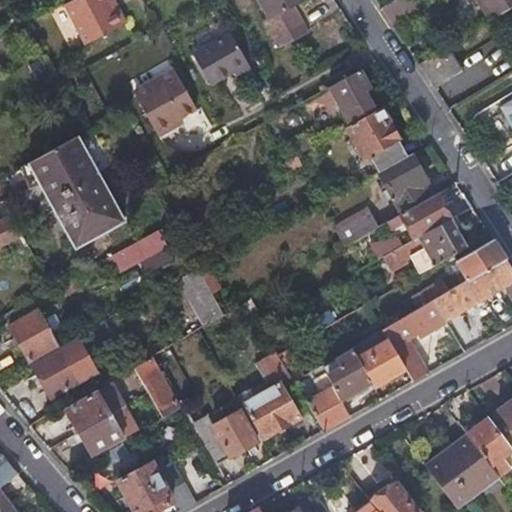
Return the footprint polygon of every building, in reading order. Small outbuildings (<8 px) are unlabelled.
[(64,0),(61,2),(82,42),(123,21),(115,5),(110,7),(106,0),(64,0)] [(264,22),(272,35),(279,48),(309,29),(294,5),(302,0),(257,0),(269,20),(264,22)] [(389,0),(381,6),(385,12),(390,19),(419,1),(418,0),(389,0)] [(511,0),(475,0),(487,18),(511,1),(511,0)] [(193,57),(202,71),(210,86),(234,73),(247,64),(230,35),(193,57)] [(435,88),(449,78),(463,69),(446,44),(418,62),(435,88)] [(251,71),(247,64),(234,73),(238,80),(251,71)] [(308,148),(345,127),(375,110),(364,91),(370,88),(358,68),(327,86),(344,115),(302,139),(308,148)] [(160,142),(167,138),(174,134),(171,128),(181,122),(197,112),(176,76),(135,100),(160,142)] [(367,155),(377,172),(406,155),(378,108),(375,110),(345,127),(363,158),(367,155)] [(184,128),(181,122),(171,128),(174,134),(184,128)] [(28,163),(51,205),(74,247),(124,221),(78,136),(28,163)] [(377,172),(402,213),(431,197),(424,185),(428,182),(411,152),(406,155),(377,172)] [(281,163),(284,169),(287,175),(301,167),(295,155),(281,163)] [(435,194),(428,182),(424,185),(431,197),(435,194)] [(406,221),(416,238),(450,218),(435,194),(431,197),(402,213),(387,222),(392,229),(406,221)] [(378,227),(373,218),(368,209),(334,229),(344,247),(378,227)] [(460,222),(456,215),(450,218),(454,226),(460,222)] [(13,217),(0,223),(0,258),(2,262),(30,247),(13,217)] [(454,226),(450,218),(416,238),(384,256),(391,269),(405,261),(403,258),(410,253),(419,271),(465,244),(454,226)] [(105,261),(109,269),(114,277),(167,247),(159,231),(105,261)] [(457,261),(468,279),(506,257),(493,238),(457,261)] [(385,330),(405,366),(412,379),(426,371),(405,333),(412,330),(416,335),(503,285),(511,299),(511,266),(506,257),(468,279),(442,295),(422,308),(385,330)] [(200,272),(212,291),(225,315),(234,310),(209,267),(200,272)] [(209,324),(225,315),(212,291),(200,272),(199,269),(182,278),(209,324)] [(415,298),(422,308),(442,295),(436,286),(415,298)] [(10,326),(19,343),(29,360),(59,343),(40,309),(10,326)] [(375,383),(405,366),(385,330),(355,348),(372,379),(375,383)] [(32,365),(40,381),(49,397),(96,371),(78,339),(32,365)] [(291,348),(280,354),(295,380),(297,382),(308,376),(291,348)] [(354,390),(372,379),(355,348),(340,357),(344,364),(327,373),(335,387),(344,402),(357,395),(354,390)] [(295,380),(280,354),(279,352),(257,364),(268,384),(255,392),(252,387),(239,395),(263,438),(302,416),(284,386),(295,380)] [(135,366),(147,388),(160,410),(176,400),(151,357),(135,366)] [(79,430),(125,405),(112,382),(66,408),(79,430)] [(350,414),(344,402),(335,387),(308,402),(324,428),(350,414)] [(511,432),(511,398),(498,408),(511,428),(511,430),(511,431),(511,432)] [(137,426),(125,405),(79,430),(92,452),(137,426)] [(259,441),(250,426),(241,411),(215,425),(208,413),(194,420),(218,463),(259,441)] [(475,429),(466,435),(490,468),(497,478),(499,480),(511,471),(511,452),(488,419),(475,429)] [(470,422),(461,428),(466,435),(475,429),(470,422)] [(497,478),(490,468),(466,435),(425,465),(457,508),(497,478)] [(0,485),(17,472),(0,452),(0,485)] [(171,489),(162,474),(154,459),(117,479),(135,511),(149,511),(171,500),(178,511),(198,499),(187,480),(171,489)] [(371,501),(379,511),(418,511),(396,484),(387,490),(382,484),(366,495),(371,501)] [(0,511),(15,511),(0,490),(0,511)] [(379,511),(371,501),(357,511),(379,511)]
